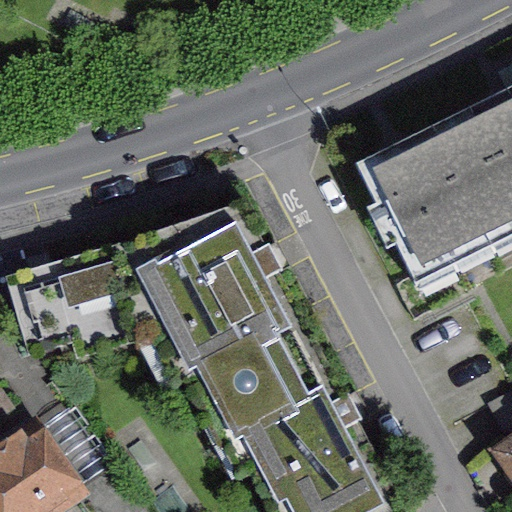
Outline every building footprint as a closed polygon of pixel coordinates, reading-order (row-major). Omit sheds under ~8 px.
[(511,105),(363,181),(425,303),(511,259),(511,105)] [(234,453),(256,442),(316,395),(243,246),(154,289),(234,453)] [(392,511),(332,388),(316,395),(256,442),(290,511),(392,511)] [(0,471),(0,511),(78,511),(89,506),(49,442),(0,471)] [(511,448),(494,463),(511,486),(511,448)]
